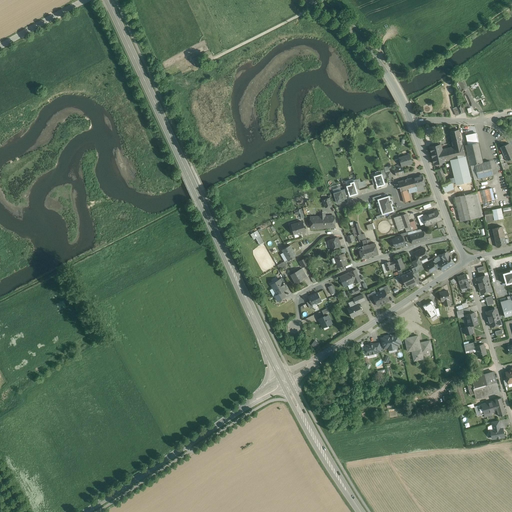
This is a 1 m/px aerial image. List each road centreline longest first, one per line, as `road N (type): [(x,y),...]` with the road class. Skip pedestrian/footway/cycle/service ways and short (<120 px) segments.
road 1 (primary): [(265,343),(107,0)]
road 2 (residential): [(285,381),(467,261)]
road 3 (tertiary): [(254,401),(88,511)]
road 4 (unclassified): [(310,0),(365,46),(409,120)]
road 5 (primary): [(361,511),(285,381)]
